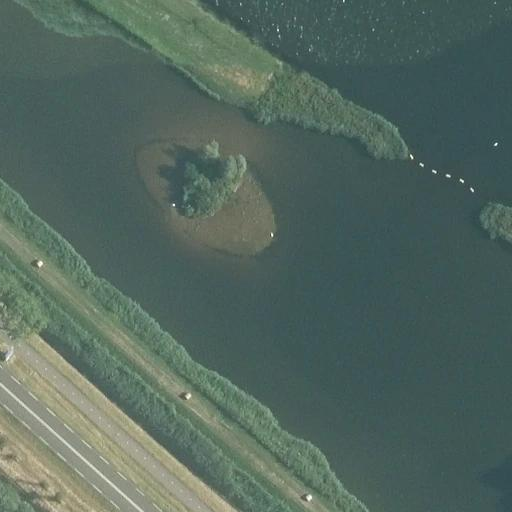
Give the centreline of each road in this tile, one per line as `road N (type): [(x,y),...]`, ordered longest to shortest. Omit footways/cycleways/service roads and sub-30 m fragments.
road 1 (track): [(323,511),(0,230)]
road 2 (primary): [(140,511),(0,385)]
